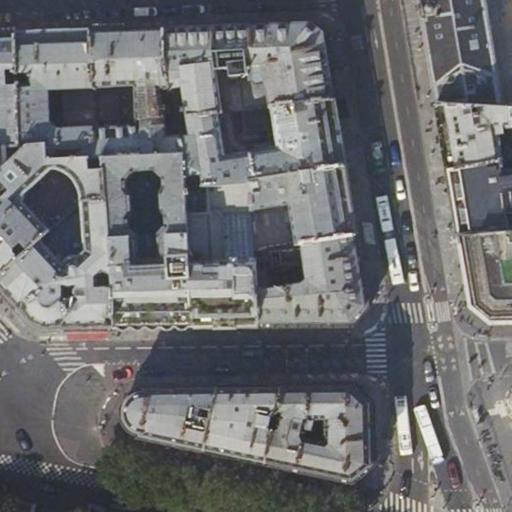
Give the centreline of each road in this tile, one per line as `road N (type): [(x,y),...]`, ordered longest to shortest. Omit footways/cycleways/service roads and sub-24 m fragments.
road 1 (residential): [(18,375),(69,362),(420,355)]
road 2 (secondary): [(367,0),(420,355)]
road 3 (residential): [(0,7),(219,0)]
road 4 (tertiary): [(420,355),(467,511)]
road 5 (secondary): [(420,355),(409,511)]
